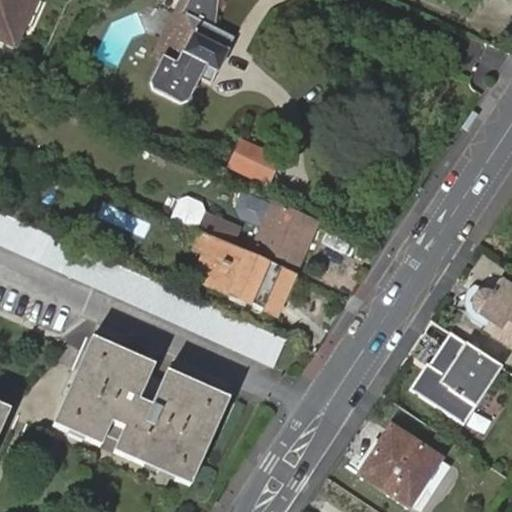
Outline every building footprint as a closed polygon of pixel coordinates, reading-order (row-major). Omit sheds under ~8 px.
[(0,0),(0,40),(16,48),(37,0),(0,0)] [(187,0),(181,12),(186,14),(163,59),(152,83),(153,91),(180,104),(187,102),(198,79),(203,81),(209,70),(216,74),(234,39),(213,28),(216,0),(187,0)] [(182,0),(155,55),(163,59),(186,14),(181,12),(187,0),(182,0)] [(70,36),(79,41),(83,32),(74,28),(70,36)] [(211,85),(216,74),(209,70),(203,81),(211,85)] [(281,159),(241,141),(235,153),(228,169),(268,187),(281,159)] [(316,223),(273,204),(254,248),(297,267),(316,223)] [(284,341),(153,283),(0,213),(0,245),(273,368),(284,341)] [(206,217),(198,232),(202,234),(222,243),(227,245),(230,247),(237,230),(206,217)] [(222,243),(202,234),(197,243),(207,248),(217,253),(222,243)] [(274,316),(293,275),(230,247),(227,245),(222,243),(217,253),(203,284),(274,316)] [(477,315),(472,323),(511,349),(511,288),(500,281),(491,294),(482,292),(477,295),(475,297),(472,302),(472,307),(474,312),(477,315)] [(410,389),(464,424),(501,366),(450,333),(429,367),(426,365),(410,389)] [(75,399),(66,395),(52,427),(68,434),(71,427),(88,435),(84,442),(100,448),(103,441),(106,434),(119,440),(116,447),(113,454),(144,467),(146,461),(177,474),(174,481),(189,488),(204,457),(195,453),(206,429),(214,433),(228,401),(167,373),(153,405),(139,399),(153,368),(91,340),(77,372),(86,376),(75,399)] [(77,372),(66,395),(75,399),(86,376),(77,372)] [(0,425),(3,427),(10,411),(0,406),(0,425)] [(71,427),(68,434),(84,442),(88,435),(71,427)] [(381,442),(358,476),(408,508),(439,460),(390,427),(381,442)] [(204,457),(214,433),(206,429),(195,453),(204,457)] [(144,467),(174,481),(177,474),(146,461),(144,467)]
